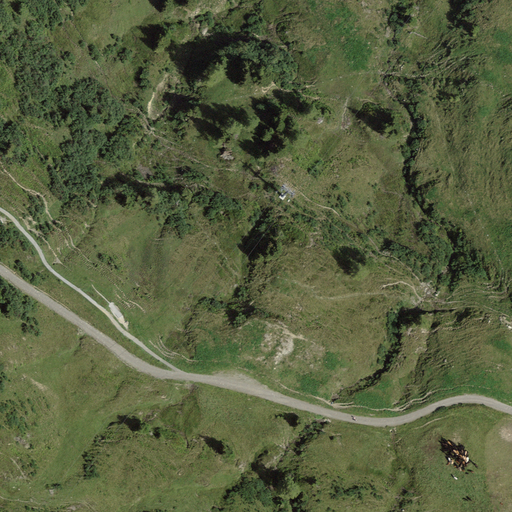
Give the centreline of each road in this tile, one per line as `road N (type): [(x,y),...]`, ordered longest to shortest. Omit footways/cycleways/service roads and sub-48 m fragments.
road 1 (track): [(198,380),(363,420),(389,422),(470,399),(511,411)]
road 2 (track): [(198,380),(130,361),(0,272)]
